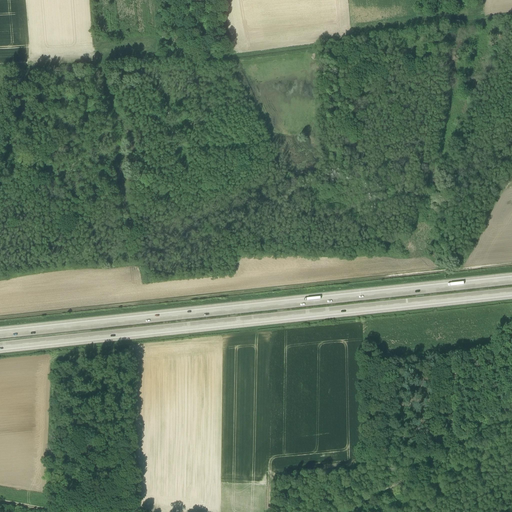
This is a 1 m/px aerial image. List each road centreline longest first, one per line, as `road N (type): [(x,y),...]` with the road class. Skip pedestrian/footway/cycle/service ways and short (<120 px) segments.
road 1 (track): [(0,318),(511,264)]
road 2 (motorway): [(0,346),(511,292)]
road 3 (motorway): [(511,280),(0,334)]
road 4 (track): [(353,511),(511,405)]
